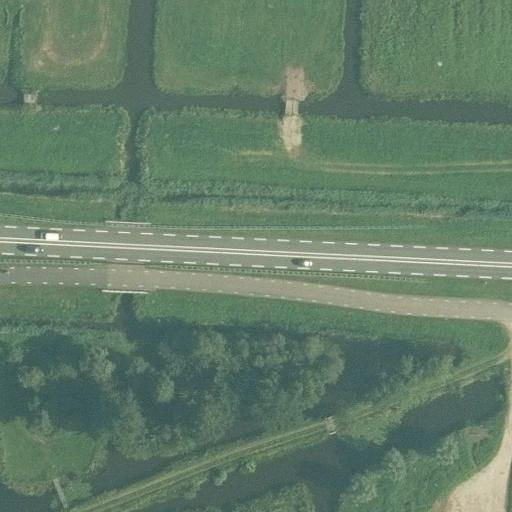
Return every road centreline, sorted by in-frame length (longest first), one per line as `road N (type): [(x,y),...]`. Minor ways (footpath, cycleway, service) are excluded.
road 1 (unclassified): [(511,310),(242,280),(0,272)]
road 2 (primary): [(0,240),(511,265)]
road 3 (track): [(511,354),(433,376),(91,511)]
